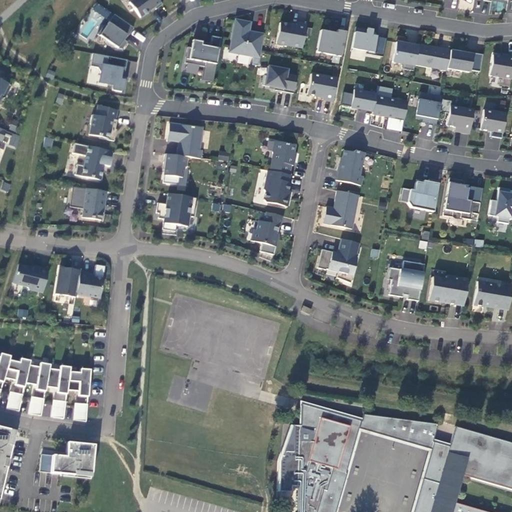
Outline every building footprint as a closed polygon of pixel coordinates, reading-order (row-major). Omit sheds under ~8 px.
[(162,5),(158,0),(131,0),(129,2),(140,18),(154,8),(155,10),(162,5)] [(444,0),(444,7),(456,8),(456,0),(444,0)] [(101,26),(110,12),(96,2),(81,22),(85,24),(80,31),(87,36),(96,23),(101,26)] [(133,28),(113,15),(105,27),(102,26),(97,34),(117,49),(122,49),(126,42),(123,40),(125,36),(127,37),(133,28)] [(249,29),(250,22),(234,19),(228,53),(253,57),(252,65),(257,66),(263,34),(246,31),(247,28),(249,29)] [(301,48),(306,26),(296,24),(296,26),(279,23),(276,43),(301,48)] [(372,30),(355,27),(351,49),(366,51),(366,54),(382,57),(386,39),(371,36),(372,30)] [(340,57),(345,32),(336,31),(336,33),(323,31),(320,53),(340,57)] [(216,65),(221,38),(211,36),(209,47),(205,46),(206,43),(192,40),(191,48),(187,47),(184,63),(204,67),(205,63),(216,65)] [(414,65),(418,44),(407,42),(407,45),(395,42),(391,62),(403,64),(403,69),(413,71),(414,65)] [(450,51),(450,50),(418,44),(414,65),(446,71),(446,69),(450,51)] [(479,72),(482,56),(462,52),(462,53),(450,51),(446,69),(469,73),(469,71),(479,72)] [(123,78),(125,68),(111,65),(110,66),(106,62),(107,57),(92,54),(90,67),(97,68),(100,72),(98,83),(112,85),(112,90),(121,92),(121,90),(124,90),(125,82),(120,81),(121,77),(123,78)] [(511,79),(511,73),(511,55),(507,55),(506,57),(492,55),(489,75),(511,79)] [(293,94),(296,77),(286,75),(287,70),(267,66),(266,76),(263,76),(262,85),(274,88),(274,90),(293,94)] [(336,79),(310,74),(307,94),(323,97),(323,100),(332,101),(336,79)] [(0,99),(4,98),(10,86),(0,80),(0,99)] [(375,94),(353,90),(350,107),(372,112),(375,96),(375,94)] [(58,93),(55,103),(62,105),(65,95),(58,93)] [(436,125),(441,97),(419,93),(414,119),(422,120),(421,122),(436,125)] [(407,102),(375,96),(372,112),(372,114),(393,118),(403,120),(407,102)] [(110,110),(97,107),(95,116),(91,115),(89,124),(91,125),(88,135),(99,137),(99,139),(113,142),(116,130),(114,130),(116,120),(115,120),(117,111),(110,110)] [(473,111),(449,107),(446,128),(455,129),(454,134),(468,136),(473,111)] [(357,110),(356,122),(367,123),(368,111),(357,110)] [(505,115),(483,111),(479,131),(490,133),(489,138),(501,140),(505,115)] [(202,128),(168,124),(166,141),(178,142),(180,144),(179,148),(177,147),(176,156),(186,157),(200,159),(201,151),(199,150),(202,128)] [(9,145),(16,147),(19,136),(12,133),(9,145)] [(50,148),(52,139),(44,137),(43,147),(50,148)] [(294,146),(274,142),(272,152),(273,155),(269,171),(270,172),(288,175),(290,165),(292,166),(294,158),(292,158),(294,146)] [(112,152),(74,144),(72,153),(85,156),(83,166),(76,165),(74,175),(100,181),(103,166),(109,167),(112,152)] [(339,163),(335,181),(360,186),(362,177),(359,176),(364,153),(354,151),(351,153),(343,151),(341,163),(339,163)] [(217,160),(228,161),(229,154),(218,153),(217,160)] [(176,156),(164,154),(163,163),(165,164),(162,183),(177,185),(178,178),(182,178),(184,166),(185,166),(186,157),(176,156)] [(288,175),(270,172),(269,179),(266,178),(263,190),(265,192),(263,200),(265,202),(284,206),(287,205),(288,200),(286,197),(291,176),(288,175)] [(465,180),(449,177),(445,198),(448,198),(447,202),(444,202),(442,215),(452,216),(453,211),(460,212),(460,217),(471,219),(472,212),(478,213),(482,187),(468,185),(467,187),(463,187),(465,180)] [(422,183),(415,182),(413,191),(409,190),(407,203),(410,208),(433,212),(438,181),(428,179),(427,182),(422,181),(422,183)] [(0,190),(8,192),(10,184),(3,182),(0,190)] [(508,218),(511,218),(511,193),(508,193),(509,189),(498,187),(496,200),(491,200),(488,214),(497,216),(496,221),(507,223),(508,218)] [(106,192),(85,189),(81,218),(100,221),(102,208),(104,208),(106,192)] [(334,208),(325,207),(322,224),(351,230),(358,196),(336,191),(334,202),(335,202),(334,208)] [(191,198),(167,194),(165,204),(157,203),(155,213),(158,214),(157,219),(163,220),(161,230),(175,232),(175,225),(187,227),(188,217),(193,217),(195,204),(190,204),(191,198)] [(282,217),(265,213),(263,223),(257,222),(255,230),(253,230),(250,241),(275,247),(277,238),(276,235),(278,227),(280,227),(282,217)] [(421,239),(428,240),(429,232),(422,231),(421,239)] [(358,244),(340,239),(336,257),(329,255),(330,252),(321,250),(316,268),(325,270),(325,269),(337,272),(336,278),(350,282),(356,259),(355,258),(358,244)] [(420,264),(403,261),(401,270),(389,268),(387,280),(390,280),(388,295),(402,297),(402,295),(407,295),(406,299),(417,301),(420,286),(416,286),(420,264)] [(42,293),(48,270),(38,267),(38,269),(18,264),(12,284),(27,287),(28,290),(42,293)] [(79,272),(79,271),(59,268),(55,294),(75,298),(75,295),(79,272)] [(88,273),(79,272),(75,295),(99,299),(102,279),(88,277),(88,273)] [(445,279),(432,277),(428,300),(462,306),(467,280),(445,276),(445,279)] [(501,286),(477,281),(473,305),(484,307),(484,306),(498,308),(497,309),(507,310),(511,286),(502,284),(501,286)] [(311,310),(302,306),(300,311),(308,315),(311,310)] [(18,309),(17,317),(27,318),(28,310),(18,309)] [(10,356),(0,353),(0,381),(3,382),(4,378),(9,361),(10,356)] [(19,363),(9,361),(4,378),(18,381),(17,386),(24,387),(25,383),(29,365),(29,361),(20,359),(19,363)] [(39,367),(29,365),(25,383),(39,386),(38,390),(45,392),(46,387),(49,369),(49,365),(39,363),(39,367)] [(69,367),(59,366),(59,370),(49,369),(46,387),(60,389),(59,394),(66,395),(69,367)] [(79,373),(69,372),(67,390),(81,391),(81,396),(88,397),(90,370),(80,369),(79,373)] [(23,395),(11,393),(8,409),(19,411),(23,395)] [(43,399),(34,397),(31,415),(41,416),(43,399)] [(297,477),(298,477),(299,438),(300,426),(301,409),(326,417),(326,416),(351,423),(342,453),(349,455),(345,469),(346,470),(360,429),(428,450),(409,511),(446,511),(450,500),(458,473),(462,459),(446,454),(450,443),(433,438),(432,441),(361,420),(362,416),(300,398),(297,477)] [(65,402),(56,401),(53,418),(63,419),(65,402)] [(87,404),(77,404),(75,420),(85,422),(87,404)] [(313,439),(299,438),(298,477),(296,511),(294,511),(333,511),(346,470),(345,469),(349,455),(342,453),(351,423),(326,416),(326,417),(301,409),(300,426),(316,430),(313,439)] [(438,423),(363,412),(362,416),(361,420),(432,441),(433,438),(438,423)] [(511,511),(511,441),(455,425),(450,443),(446,454),(462,459),(458,473),(511,488),(511,511),(494,511),(450,500),(446,511),(511,511)] [(15,432),(0,428),(0,492),(6,468),(2,466),(3,460),(8,461),(15,432)] [(39,473),(50,474),(73,476),(74,473),(91,474),(93,446),(66,443),(65,457),(52,456),(51,456),(41,455),(39,473)] [(352,485),(362,484),(361,473),(351,474),(352,485)]
